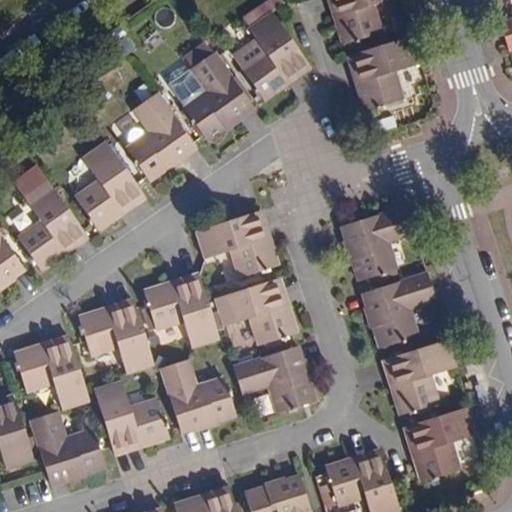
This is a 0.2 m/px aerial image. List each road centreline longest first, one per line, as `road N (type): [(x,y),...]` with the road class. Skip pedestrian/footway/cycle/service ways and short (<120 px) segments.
road 1 (residential): [(312,188),(291,239),(334,380),(328,409),(310,430),(58,511)]
road 2 (residential): [(0,330),(266,145),(298,145)]
road 3 (residential): [(439,158),(511,398)]
road 4 (residential): [(439,158),(312,188)]
